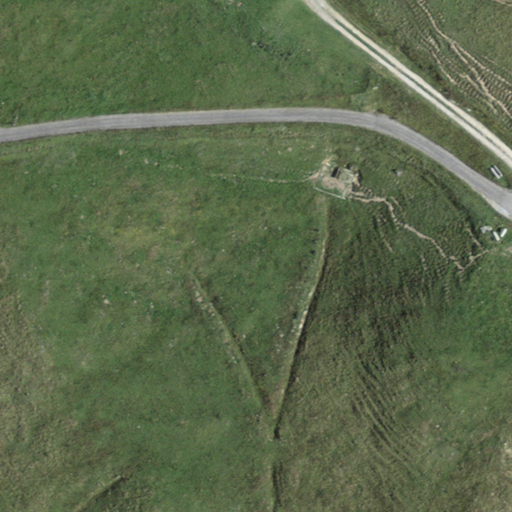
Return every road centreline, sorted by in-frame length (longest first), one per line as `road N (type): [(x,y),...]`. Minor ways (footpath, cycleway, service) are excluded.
road 1 (track): [(511,202),(397,130),(345,116),(0,129)]
road 2 (track): [(318,0),(511,159)]
